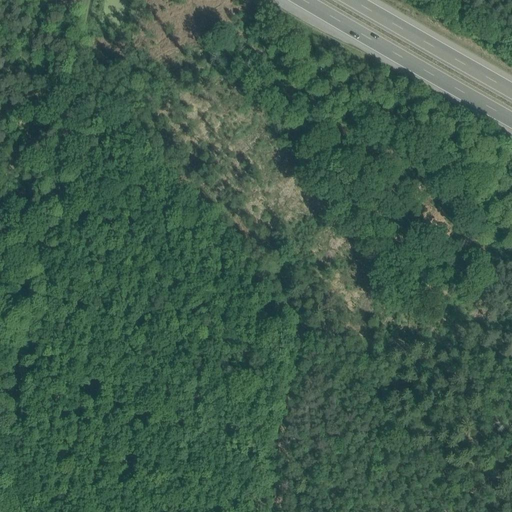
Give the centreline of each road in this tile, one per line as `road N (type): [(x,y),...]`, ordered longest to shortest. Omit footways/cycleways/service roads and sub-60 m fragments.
road 1 (track): [(0,475),(87,0)]
road 2 (motorway): [(298,0),(511,120)]
road 3 (motorway): [(511,92),(348,0)]
